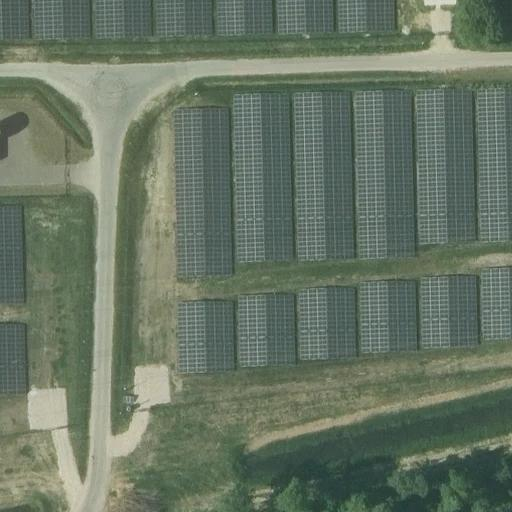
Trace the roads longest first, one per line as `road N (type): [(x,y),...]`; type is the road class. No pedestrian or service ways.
road 1 (unclassified): [(89,511),(107,72)]
road 2 (unclassified): [(107,72),(511,62)]
